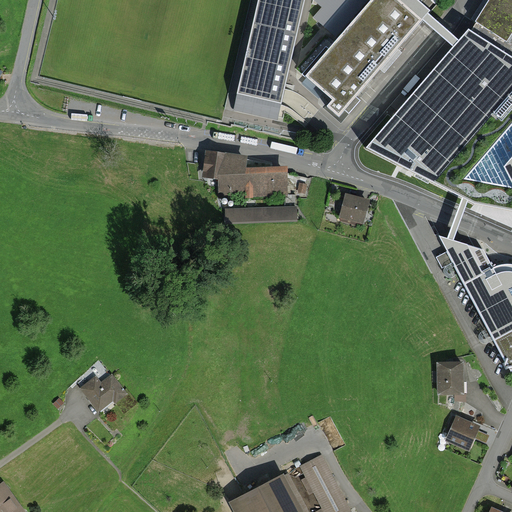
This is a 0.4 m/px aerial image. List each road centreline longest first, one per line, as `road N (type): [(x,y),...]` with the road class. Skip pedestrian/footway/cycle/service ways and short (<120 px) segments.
road 1 (residential): [(337,171),(13,108)]
road 2 (residential): [(337,171),(347,147),(470,0)]
road 3 (residential): [(511,240),(337,171)]
